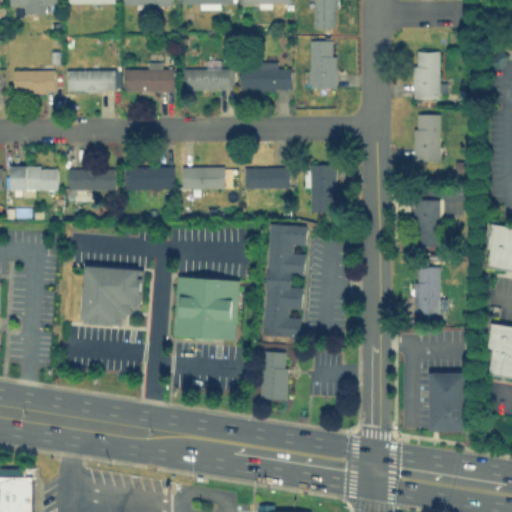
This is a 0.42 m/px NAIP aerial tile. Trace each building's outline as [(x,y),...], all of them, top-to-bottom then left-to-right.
[(8,0),(8,9),(46,10),(46,2),(56,2),(56,0),(8,0)] [(145,4),(170,4),(170,0),(121,0),(122,3),(136,3),(136,11),(145,11),(145,4)] [(180,0),(181,3),(198,3),(198,8),(220,8),(220,3),(235,2),(235,0),(180,0)] [(336,0),(309,0),(309,26),(336,26),(336,0)] [(309,86),(334,86),(334,38),(309,38),(309,86)] [(414,96),(438,96),(438,49),(414,49),(414,96)] [(182,67),(182,88),(232,88),(232,67),(219,67),(219,59),(207,59),(207,67),(182,67)] [(278,66),(278,62),(239,63),(239,89),(289,88),(289,66),(278,66)] [(12,91),(52,91),(52,67),(12,67),(12,91)] [(113,67),(66,67),(66,88),(113,88),(113,67)] [(123,67),(123,89),(172,89),(172,67),(123,67)] [(438,159),(438,112),(412,112),(412,159),(438,159)] [(304,187),(309,187),(309,210),(334,210),(334,163),(304,163),(304,187)] [(10,188),(56,188),(56,164),(10,164),(10,188)] [(222,186),(222,164),(180,165),(181,186),(222,186)] [(172,187),(172,165),(123,165),(123,187),(172,187)] [(242,165),(242,186),(287,186),(287,165),(242,165)] [(114,168),(68,167),(67,195),(86,195),(86,188),(113,188),(114,168)] [(438,245),(438,196),(414,196),(414,245),(438,245)] [(490,222),(511,225),(511,269),(483,265),(490,222)] [(268,223),(305,226),(303,243),(292,243),(292,251),(303,252),(301,274),(291,273),(290,285),(300,285),(299,307),(288,306),(287,315),(298,316),(297,334),(260,331),(268,223)] [(120,313),(119,322),(81,320),(84,264),(140,267),(138,307),(128,306),(130,309),(122,316),(120,313)] [(413,312),(445,312),(445,297),(439,298),(438,265),(416,265),(416,280),(413,280),(413,312)] [(195,334),(172,332),(176,274),(237,278),(233,336),(212,335),(212,338),(195,337),(195,334)] [(490,321),(511,324),(511,375),(488,372),(492,346),(486,346),(490,321)] [(259,396),(262,349),(283,350),(282,368),(285,368),(283,397),(259,396)] [(428,370),(467,369),(468,429),(428,430),(428,370)] [(24,475),(32,475),(32,511),(24,511),(0,511),(0,466),(24,466),(24,475)] [(309,510),(309,511),(258,511),(258,504),(273,503),(273,510),(309,510)]
